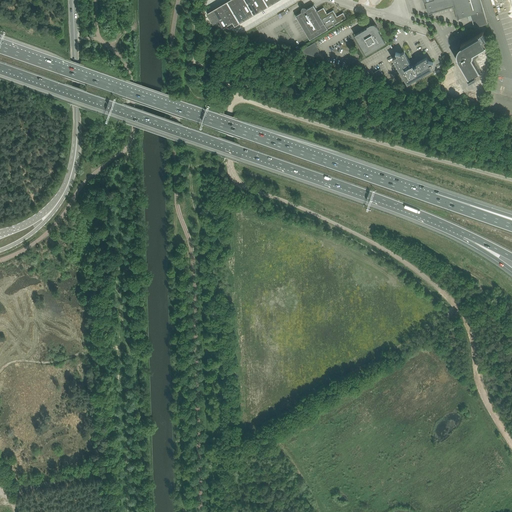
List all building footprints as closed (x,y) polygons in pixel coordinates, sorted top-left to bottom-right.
[(229,0),(207,13),(213,24),(219,21),(223,27),(233,22),(235,26),(278,0),(229,0)] [(471,15),(473,23),(474,28),(488,24),(480,0),(424,0),(425,2),(426,2),(428,11),(429,13),(454,6),(458,19),(471,15)] [(302,12),(301,13),(296,15),(299,20),(310,39),(346,18),(343,13),(337,16),(333,10),(327,14),(323,8),(317,11),(314,5),(307,9),(306,8),(305,7),(304,7),(302,8),(302,9),(302,11),(302,12)] [(366,54),(381,45),(386,43),(378,30),(379,30),(377,26),(376,25),(374,24),(372,24),(371,24),(367,27),(367,28),(355,35),(358,39),(366,54)] [(459,58),(457,59),(471,83),(470,81),(476,77),(475,75),(479,72),(472,59),(473,58),(474,56),(474,54),(474,52),(486,45),(484,40),(486,39),(482,33),(485,31),(484,31),(461,45),(462,47),(460,49),(459,50),(458,50),(459,49),(458,49),(458,50),(457,51),(457,52),(457,53),(457,54),(457,55),(457,54),(458,54),(458,56),(459,58)] [(315,42),(302,50),(303,52),(315,56),(320,52),(315,42)] [(433,62),(431,62),(428,61),(426,58),(413,65),(413,64),(412,65),(404,52),(401,54),(396,53),(397,56),(393,59),(405,79),(408,84),(412,81),(433,69),(430,64),(433,62)] [(375,72),(378,77),(378,78),(384,75),(380,69),(375,72)]
